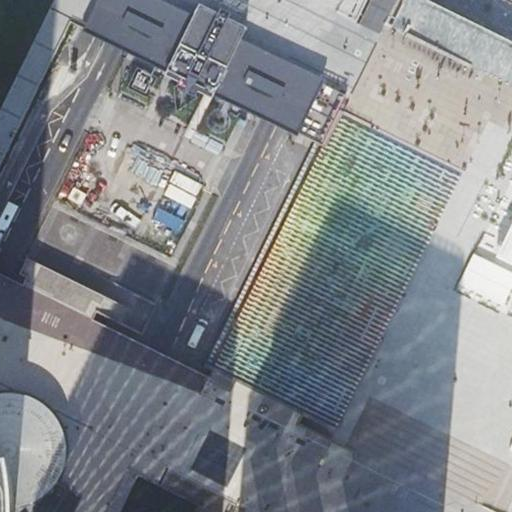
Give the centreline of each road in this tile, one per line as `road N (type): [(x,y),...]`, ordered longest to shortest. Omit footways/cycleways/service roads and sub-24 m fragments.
road 1 (primary): [(0,93),(92,203),(258,350),(511,507)]
road 2 (motorway): [(0,254),(511,446)]
road 3 (primary): [(511,321),(311,225),(197,188),(0,151)]
road 4 (motorway): [(511,268),(99,0)]
road 5 (secondary): [(136,404),(313,48)]
road 6 (primary): [(0,374),(87,399),(361,511)]
road 7 (primary): [(511,191),(270,0)]
road 8 (secondary): [(119,0),(0,246)]
road 9 (residential): [(136,404),(357,511)]
road 10 (residential): [(511,149),(313,48)]
road 11 (secondary): [(83,511),(136,404)]
